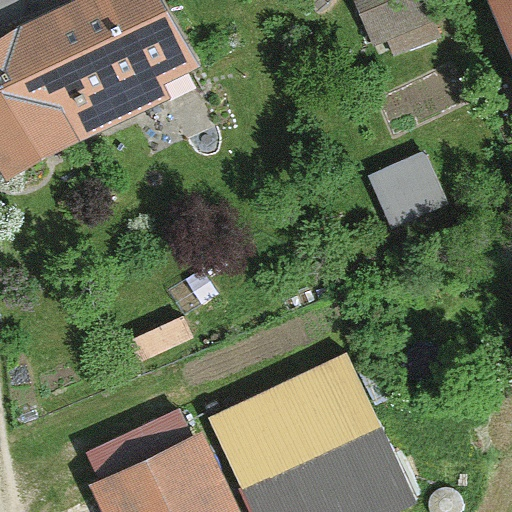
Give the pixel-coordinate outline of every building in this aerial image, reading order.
[(197,74),(157,0),(96,0),(0,51),(0,175),(9,192),(171,106),(164,92),(197,74)] [(429,0),(354,0),(376,53),(441,27),(429,0)] [(511,12),(499,18),(511,47),(511,12)] [(427,158),(371,182),(395,237),(451,212),(427,158)] [(411,511),(421,507),(344,359),(217,424),(262,511),(411,511)] [(238,511),(206,443),(92,496),(99,511),(238,511)]
